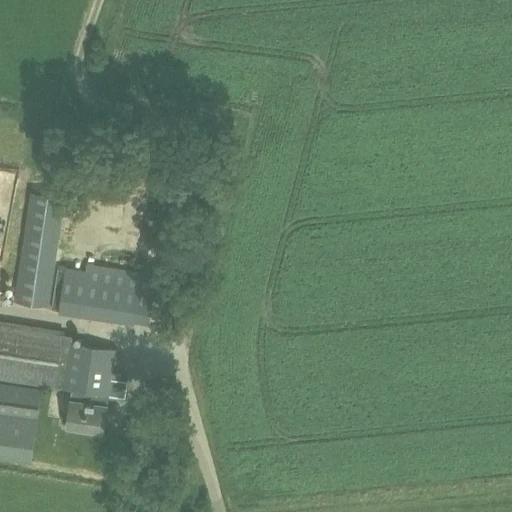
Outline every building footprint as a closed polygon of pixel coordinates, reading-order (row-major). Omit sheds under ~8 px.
[(7,133),(8,143),(25,142),(24,132),(7,133)] [(14,299),(50,304),(66,195),(30,189),(14,299)] [(80,214),(79,223),(115,224),(115,214),(80,214)] [(100,252),(100,237),(73,236),(72,251),(100,252)] [(52,309),(152,323),(159,273),(154,272),(154,269),(141,267),(140,270),(86,262),(85,268),(58,264),(52,309)] [(0,376),(43,384),(72,389),(66,424),(104,430),(110,395),(125,398),(128,379),(112,377),(117,347),(72,339),(73,334),(0,322),(0,376)] [(42,386),(0,379),(0,451),(31,457),(42,386)]
